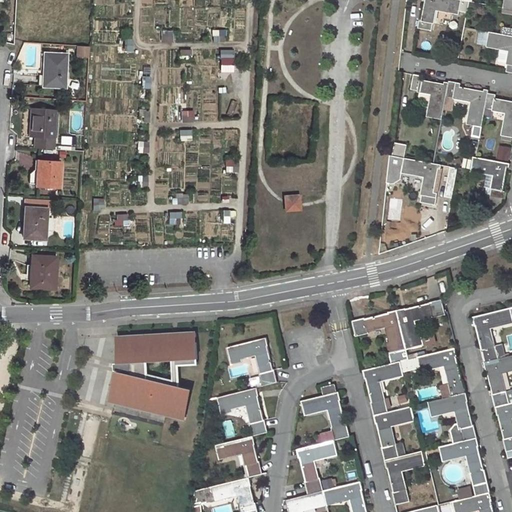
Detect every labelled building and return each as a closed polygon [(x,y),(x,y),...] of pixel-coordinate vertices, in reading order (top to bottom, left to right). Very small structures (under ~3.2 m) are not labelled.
[(419,20),(417,28),(432,31),(437,9),(459,13),(461,0),(426,0),(422,21),(419,20)] [(470,2),(473,3),(473,0),(463,0),(461,8),(468,10),(470,2)] [(511,0),(504,0),(503,7),(511,9),(511,0)] [(162,43),(174,42),(173,30),(162,31),(162,43)] [(211,42),(225,42),(225,30),(211,30),(211,42)] [(511,36),(490,32),(487,45),(511,49),(507,72),(511,72),(511,36)] [(125,42),(126,52),(133,51),(132,41),(125,42)] [(77,46),(75,56),(88,58),(90,48),(77,46)] [(220,50),(221,72),(235,72),(234,49),(220,50)] [(66,55),(44,54),(43,75),(41,75),(40,86),(65,87),(66,55)] [(415,75),(412,90),(433,93),(429,117),(443,119),(447,96),(450,82),(445,81),(445,84),(422,80),(423,76),(415,75)] [(142,76),(142,88),(150,89),(151,77),(142,76)] [(474,125),(473,136),(481,137),(486,108),(489,93),(489,90),(486,89),(485,92),(461,87),(462,84),(450,81),(450,82),(447,96),(473,101),(469,124),(474,125)] [(507,112),(503,136),(511,137),(511,101),(496,98),(496,94),(489,93),(486,108),(507,112)] [(56,109),(31,108),(29,137),(34,137),(33,147),(54,148),(56,109)] [(194,122),(194,110),(181,111),(182,122),(194,122)] [(192,140),(192,129),(180,130),(180,141),(192,140)] [(138,153),(148,153),(148,142),(138,142),(138,153)] [(395,142),(393,156),(405,158),(408,145),(395,142)] [(511,146),(498,146),(498,161),(511,161),(511,155),(511,146)] [(426,177),(421,202),(436,205),(439,193),(435,192),(439,169),(442,169),(443,165),(405,158),(393,156),(390,155),(389,170),(426,177)] [(507,191),(504,191),(508,167),(510,168),(511,163),(474,157),(472,170),(495,174),(491,197),(493,197),(492,202),(500,204),(502,201),(502,198),(505,199),(507,191)] [(225,159),(225,167),(237,168),(238,160),(225,159)] [(472,169),(473,160),(465,159),(463,168),(472,169)] [(60,162),(34,160),(35,169),(30,174),(29,183),(36,184),(36,186),(59,187),(60,162)] [(450,166),(445,197),(453,198),(458,167),(450,166)] [(174,193),(173,203),(187,205),(189,195),(174,193)] [(94,210),(105,209),(104,198),(93,199),(94,210)] [(46,208),(25,207),(23,238),(44,239),(46,208)] [(169,224),(182,224),(182,212),(169,212),(169,224)] [(128,226),(129,214),(116,214),(115,226),(128,226)] [(61,219),(61,237),(74,237),(74,219),(61,219)] [(56,257),(31,255),(29,287),(54,288),(56,257)] [(398,311),(407,349),(422,346),(421,337),(418,337),(414,320),(433,316),(433,318),(446,315),(443,300),(429,303),(430,304),(402,310),(402,309),(398,311)] [(511,312),(511,309),(474,318),(475,323),(476,323),(483,349),(482,349),(486,368),(487,367),(494,394),(493,395),(496,407),(510,404),(507,390),(506,391),(501,373),(511,370),(511,355),(499,359),(496,346),(495,346),(490,328),(508,324),(508,322),(511,321),(511,312)] [(357,336),(369,334),(369,331),(387,327),(391,343),(389,344),(391,353),(407,349),(398,311),(392,312),(393,313),(367,319),(366,318),(353,322),(357,336)] [(198,366),(196,334),(176,335),(176,337),(173,337),(173,335),(151,336),(152,338),(148,338),(148,336),(118,338),(120,364),(123,364),(147,363),(173,361),(174,367),(178,367),(198,366)] [(267,338),(228,348),(232,363),(241,361),(240,358),(257,354),(262,373),(260,373),(263,386),(278,382),(275,370),(273,370),(267,343),(268,342),(267,338)] [(456,349),(418,358),(421,370),(428,368),(428,370),(446,365),(450,384),(441,386),(444,399),(467,393),(464,381),(463,381),(456,349)] [(401,362),(364,371),(365,376),(366,376),(373,402),(372,403),(375,416),(389,412),(386,399),(384,399),(380,381),(398,377),(397,375),(404,374),(401,362)] [(179,387),(178,367),(174,367),(174,382),(148,375),(147,363),(123,364),(123,374),(117,399),(186,415),(192,390),(179,387)] [(186,415),(117,399),(123,374),(120,373),(113,403),(185,420),(186,415)] [(336,385),(324,388),(326,396),(303,401),(305,413),(312,412),(312,413),(330,409),(334,427),(332,427),(333,430),(336,441),(351,437),(348,423),(347,424),(340,397),(341,397),(339,392),(337,393),(336,385)] [(258,387),(219,398),(222,414),(232,411),(231,409),(248,405),(252,423),(250,423),(253,436),(254,436),(269,432),(266,420),(265,420),(258,393),(259,392),(258,387)] [(444,399),(429,402),(432,414),(438,412),(439,414),(457,410),(461,429),(460,429),(463,442),(478,438),(474,425),(473,426),(467,398),(468,398),(467,393),(444,399)] [(400,404),(408,402),(407,394),(398,395),(400,404)] [(511,403),(510,404),(496,407),(497,412),(498,412),(505,438),(504,439),(507,452),(511,450),(511,403)] [(412,407),(389,412),(375,416),(376,420),(377,420),(383,447),(382,447),(385,461),(400,457),(397,444),(396,444),(392,426),(409,422),(409,420),(415,419),(412,407)] [(336,441),(333,430),(321,433),(324,443),(298,450),(299,454),(300,454),(307,481),(306,482),(309,495),(324,491),(321,478),(319,478),(315,460),(332,456),(332,454),(339,453),(336,441)] [(255,441),(254,436),(253,436),(217,445),(220,459),(244,453),(247,465),(245,465),(248,478),(250,477),(263,474),(260,462),(259,462),(254,441),(255,441)] [(463,442),(441,447),(443,459),(449,457),(450,459),(468,455),(472,473),(471,473),(474,486),(488,482),(485,470),(484,470),(478,442),(478,438),(463,442)] [(423,452),(400,457),(385,461),(386,465),(388,465),(394,492),(393,493),(396,505),(410,501),(407,489),(406,490),(402,471),(419,467),(419,465),(426,463),(423,452)] [(251,482),(250,477),(248,478),(196,491),(194,504),(202,503),(202,504),(240,494),(243,506),(241,506),(242,511),(258,511),(256,503),(255,504),(250,483),(251,482)] [(362,482),(324,491),(327,502),(334,501),(334,503),(351,499),(354,511),(368,511),(361,486),(363,486),(362,482)] [(488,482),(474,486),(477,496),(491,492),(488,482)] [(327,502),(324,491),(309,495),(287,500),(288,505),(289,504),(290,511),(303,511),(303,510),(321,506),(320,504),(327,502)] [(477,496),(454,501),(456,511),(462,511),(463,511),(462,511),(468,511),(481,509),(481,511),(494,511),(491,498),(492,498),(491,492),(477,496)]
